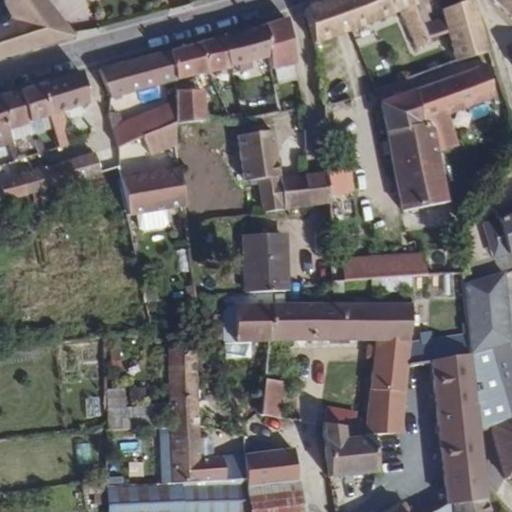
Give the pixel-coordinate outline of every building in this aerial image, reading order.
[(0,54),(72,33),(45,0),(2,0),(10,16),(0,19),(0,54)] [(314,43),(336,34),(345,31),(350,29),(339,0),(323,0),(304,7),(314,43)] [(414,3),(412,0),(339,0),(350,29),(399,9),(413,44),(427,39),(422,24),(414,3)] [(486,51),(470,0),(466,0),(439,9),(441,17),(445,33),(452,62),(482,52),(486,51)] [(511,0),(492,0),(511,19),(511,0)] [(430,21),(422,1),(414,3),(422,24),(430,21)] [(294,61),(287,15),(263,22),(268,55),(270,68),(294,61)] [(445,33),(441,17),(430,21),(422,24),(427,39),(445,33)] [(249,60),(268,55),(263,22),(218,36),(227,66),(236,64),(249,60)] [(227,66),(218,36),(198,41),(206,71),(227,66)] [(206,71),(198,41),(168,50),(175,79),(206,71)] [(175,79),(168,50),(97,68),(110,98),(175,79)] [(435,153),(498,132),(483,67),(486,65),(482,52),(452,62),(455,74),(377,101),(397,210),(445,202),(435,153)] [(251,70),(249,60),(236,64),(239,73),(251,70)] [(86,105),(79,72),(40,83),(49,116),(86,105)] [(49,116),(40,83),(18,89),(27,123),(30,133),(51,127),(49,116)] [(27,123),(18,89),(0,94),(0,102),(7,128),(27,123)] [(205,118),(201,89),(175,90),(175,100),(175,121),(175,123),(205,118)] [(175,121),(175,100),(142,113),(148,132),(175,121)] [(7,128),(0,102),(0,145),(6,143),(12,160),(18,158),(7,128)] [(121,121),(118,111),(108,111),(110,125),(121,121)] [(148,132),(142,113),(121,121),(110,125),(115,143),(116,145),(145,134),(148,132)] [(175,123),(175,121),(148,132),(145,134),(152,151),(177,141),(175,123)] [(277,178),(268,133),(233,137),(241,183),(256,181),(277,178)] [(43,150),(40,137),(32,139),(35,152),(43,150)] [(114,165),(110,149),(116,145),(115,143),(69,157),(75,177),(114,165)] [(75,177),(69,157),(43,165),(48,185),(75,177)] [(48,185),(43,165),(19,173),(26,192),(29,191),(48,185)] [(183,207),(182,202),(179,168),(124,174),(127,212),(183,207)] [(26,192),(19,173),(0,178),(0,189),(3,198),(26,192)] [(322,177),(321,173),(277,178),(256,181),(261,213),(326,202),(325,199),(322,177)] [(341,175),(322,177),(325,199),(344,196),(341,175)] [(32,203),(78,191),(75,177),(48,185),(29,191),(32,203)] [(511,202),(490,209),(493,218),(476,223),(484,251),(500,247),(503,257),(511,254),(511,202)] [(284,290),(283,237),(239,238),(241,294),(268,291),(284,290)] [(503,257),(500,247),(484,251),(487,261),(503,257)] [(419,276),(418,254),(393,255),(395,278),(409,277),(419,276)] [(395,278),(393,255),(369,257),(370,280),(395,278)] [(370,280),(369,257),(337,259),(337,282),(370,280)] [(466,355),(507,341),(501,284),(511,282),(511,271),(460,286),(464,333),(466,355)] [(410,290),(409,277),(395,278),(370,280),(371,293),(410,290)] [(267,341),(268,303),(268,291),(241,294),(220,296),(221,309),(222,325),(223,349),(238,349),(238,340),(267,341)] [(466,355),(464,333),(406,341),(408,303),(300,302),(268,303),(267,341),(289,341),(302,341),(372,341),(371,348),(370,358),(363,414),(362,430),(362,436),(370,435),(397,433),(400,404),(402,391),(406,364),(427,361),(466,355)] [(18,345),(16,332),(0,333),(0,340),(1,347),(18,345)] [(487,424),(511,416),(511,358),(507,341),(466,355),(475,429),(487,424)] [(196,425),(194,352),(165,347),(166,404),(141,405),(141,427),(145,427),(196,425)] [(370,358),(371,348),(363,347),(362,357),(370,358)] [(475,429),(466,355),(427,361),(430,388),(439,478),(394,503),(399,511),(428,511),(438,506),(482,498),(475,429)] [(430,388),(427,361),(406,364),(402,391),(411,390),(430,388)] [(278,418),(282,381),(263,379),(259,410),(252,415),(278,418)] [(141,427),(141,405),(122,406),(122,388),(103,388),(103,429),(141,427)] [(411,403),(411,390),(402,391),(400,404),(411,403)] [(511,416),(487,424),(503,478),(511,475),(511,416)] [(374,473),(370,435),(362,436),(343,438),(341,428),(341,426),(319,424),(326,478),(374,473)] [(198,476),(196,425),(145,427),(145,435),(155,435),(158,484),(168,484),(170,481),(177,481),(198,480),(198,476)] [(135,449),(135,438),(114,438),(115,450),(135,449)] [(294,482),(289,447),(241,452),(243,483),(244,488),(294,482)] [(243,483),(241,452),(218,455),(220,475),(198,476),(198,480),(198,484),(243,483)] [(121,486),(120,477),(104,478),(105,487),(121,486)] [(105,487),(104,478),(79,481),(80,492),(90,492),(91,503),(105,503),(105,487)] [(236,511),(245,504),(244,488),(243,483),(198,484),(198,480),(177,481),(178,511),(236,511)] [(178,511),(177,481),(170,481),(168,484),(158,484),(121,486),(105,487),(105,503),(105,511),(178,511)] [(298,511),(294,482),(244,488),(245,504),(236,511),(298,511)] [(485,511),(482,498),(438,506),(428,511),(485,511)] [(399,511),(394,503),(378,511),(399,511)]
